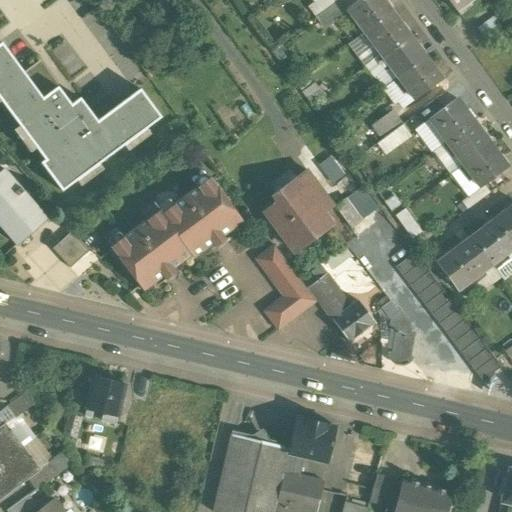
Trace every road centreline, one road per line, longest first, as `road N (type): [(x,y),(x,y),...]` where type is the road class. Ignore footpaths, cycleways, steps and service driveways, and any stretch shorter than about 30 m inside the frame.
road 1 (tertiary): [(511,429),(0,306)]
road 2 (track): [(190,0),(282,131)]
road 3 (residential): [(511,127),(417,0)]
